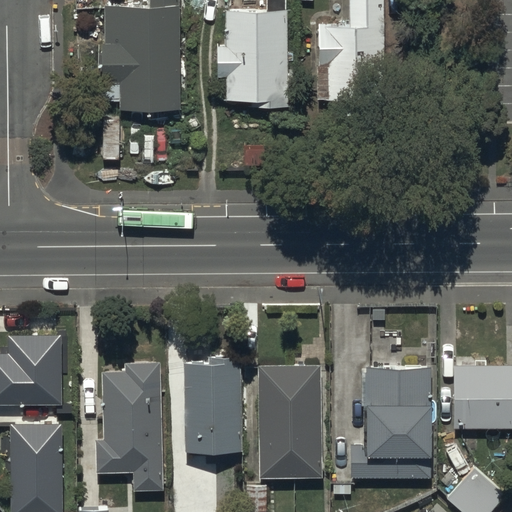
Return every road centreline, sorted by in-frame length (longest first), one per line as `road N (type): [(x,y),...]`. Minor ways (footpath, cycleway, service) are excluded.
road 1 (secondary): [(511,244),(8,247)]
road 2 (residential): [(8,247),(6,0)]
